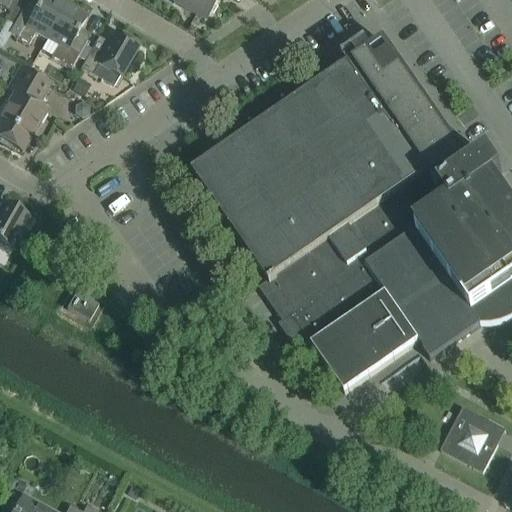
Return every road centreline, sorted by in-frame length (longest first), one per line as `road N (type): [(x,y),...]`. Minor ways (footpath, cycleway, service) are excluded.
road 1 (residential): [(497,511),(300,414),(117,145)]
road 2 (residential): [(215,79),(328,0)]
road 3 (residential): [(0,168),(42,192),(117,145)]
road 4 (residential): [(215,79),(183,41),(110,0)]
